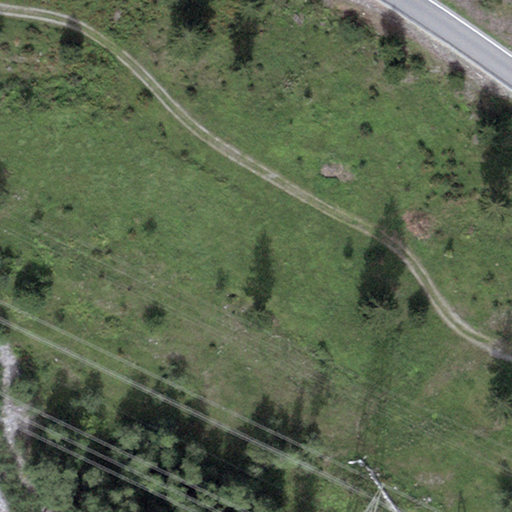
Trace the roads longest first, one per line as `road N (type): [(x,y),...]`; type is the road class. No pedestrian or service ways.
road 1 (track): [(511,352),(450,317),(391,241),(207,136),(91,32),(0,8)]
road 2 (secondary): [(407,0),(511,72)]
